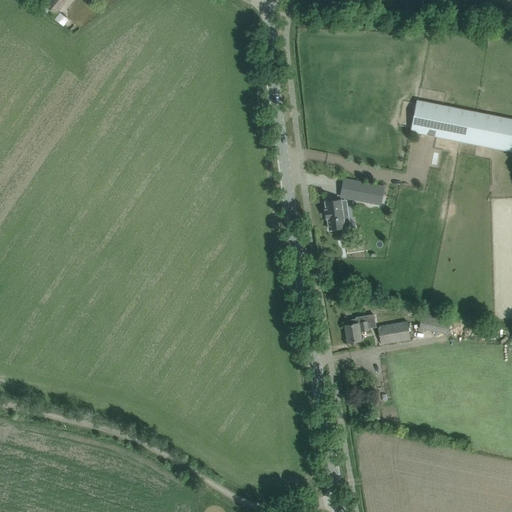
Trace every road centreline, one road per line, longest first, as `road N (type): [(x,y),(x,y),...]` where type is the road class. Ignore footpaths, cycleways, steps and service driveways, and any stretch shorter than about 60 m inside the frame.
road 1 (tertiary): [(337,496),(272,76),(273,9)]
road 2 (unclassified): [(337,496),(266,506),(134,439),(0,404)]
